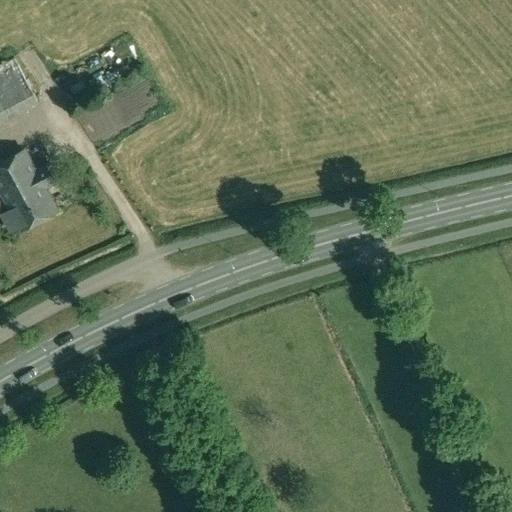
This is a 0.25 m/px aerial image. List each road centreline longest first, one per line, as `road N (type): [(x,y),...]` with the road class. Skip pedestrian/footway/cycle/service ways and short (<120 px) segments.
road 1 (primary): [(173,298),(300,253),(511,198)]
road 2 (unclassified): [(0,338),(148,256),(173,298)]
road 3 (primary): [(0,385),(173,298)]
